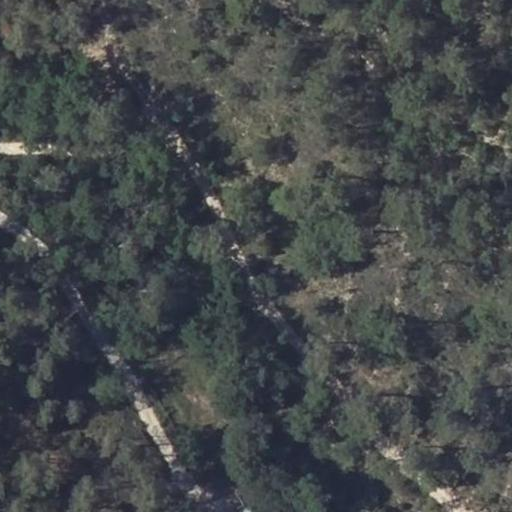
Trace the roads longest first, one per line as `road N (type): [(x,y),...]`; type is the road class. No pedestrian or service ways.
road 1 (track): [(0,154),(32,152),(145,198),(217,257),(372,446),(461,511)]
road 2 (track): [(0,224),(48,249),(77,277),(196,511)]
